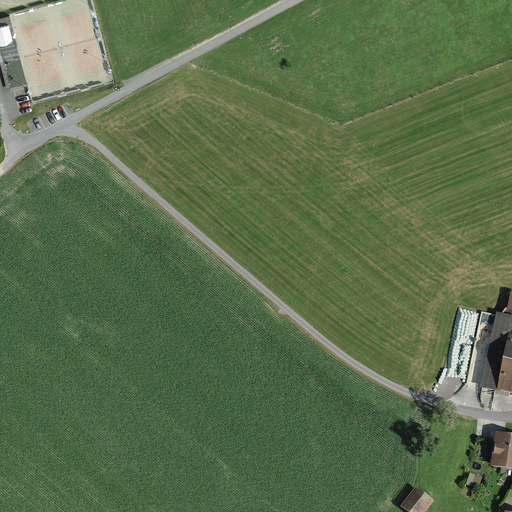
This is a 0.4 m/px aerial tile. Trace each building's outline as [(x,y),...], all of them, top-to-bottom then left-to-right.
[(0,40),(15,37),(10,16),(0,19),(0,40)] [(468,57),(485,55),(483,38),(466,40),(468,57)] [(15,45),(0,48),(0,59),(8,88),(25,83),(15,45)] [(426,78),(441,73),(435,57),(420,61),(426,78)] [(393,74),(377,79),(382,95),(398,91),(393,74)] [(352,94),(337,99),(342,115),(357,110),(352,94)] [(511,322),(501,320),(488,387),(511,391),(511,322)] [(511,438),(496,437),(492,466),(511,469),(511,438)] [(470,476),(467,487),(479,490),(482,478),(470,476)] [(417,491),(403,510),(405,511),(426,511),(433,504),(417,491)]
